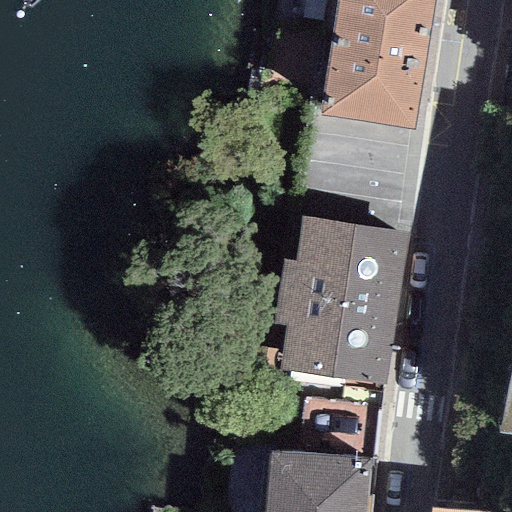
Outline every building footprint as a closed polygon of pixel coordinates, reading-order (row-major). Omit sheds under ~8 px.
[(432,0),(332,0),(316,100),(412,116),(432,0)] [(409,223),(302,207),(295,250),(282,248),(272,312),(284,313),(277,358),(386,375),(409,223)] [(511,346),(497,424),(511,426),(511,346)] [(364,511),(372,446),(265,435),(257,511),(364,511)] [(511,511),(511,509),(432,499),(429,511),(511,511)]
